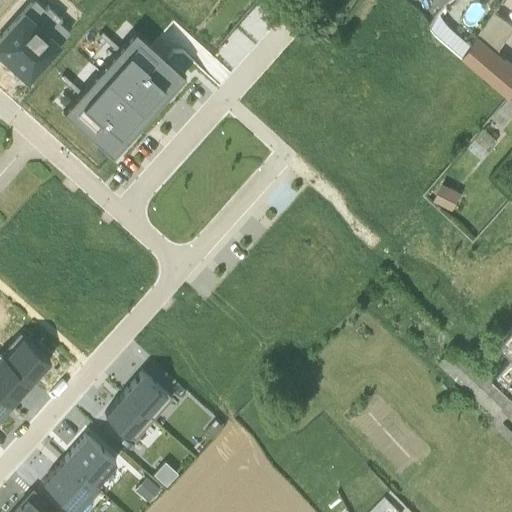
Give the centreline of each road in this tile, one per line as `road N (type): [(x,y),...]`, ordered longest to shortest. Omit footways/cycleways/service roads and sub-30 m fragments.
road 1 (residential): [(0,468),(180,270)]
road 2 (residential): [(180,270),(284,154),(221,99)]
road 3 (residential): [(221,99),(118,212)]
